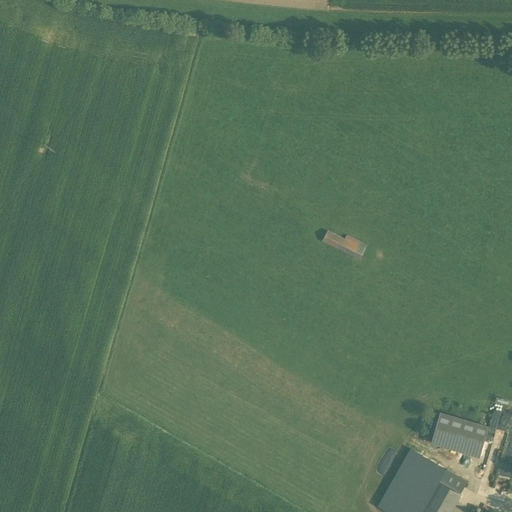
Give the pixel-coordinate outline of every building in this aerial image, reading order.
[(322,242),(360,259),(367,244),(347,234),(345,237),(327,229),(322,242)] [(487,426),(441,413),(432,442),(479,455),(487,426)] [(497,458),(500,446),(494,445),(488,463),(499,466),(501,459),(497,458)] [(389,511),(422,511),(447,469),(411,448),(378,506),(389,511)] [(447,469),(422,511),(449,511),(468,481),(447,469)]
